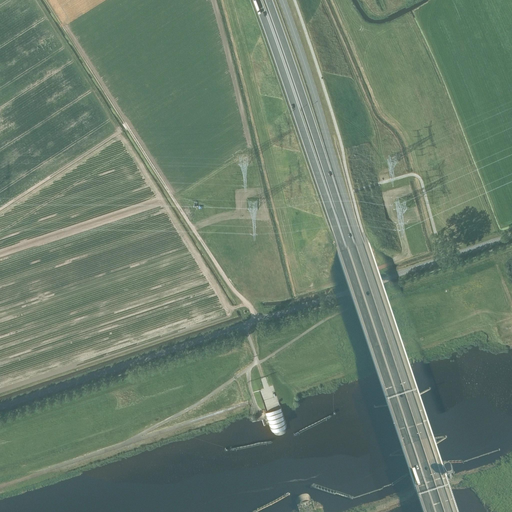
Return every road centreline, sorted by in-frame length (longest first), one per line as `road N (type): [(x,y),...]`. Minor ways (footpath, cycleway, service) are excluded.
road 1 (trunk): [(256,0),(429,511)]
road 2 (trunk): [(439,511),(268,0)]
road 3 (secondary): [(448,511),(361,249)]
road 4 (secondary): [(282,0),(361,249)]
road 5 (unclassified): [(0,407),(244,325)]
road 6 (unclassified): [(244,325),(442,259)]
road 7 (unclassified): [(244,325),(257,362),(124,444)]
road 8 (track): [(256,321),(170,194)]
road 9 (unclassified): [(124,444),(0,485)]
road 10 (unclassified): [(124,444),(247,402)]
road 11 (unclassified): [(377,183),(419,178),(442,259)]
